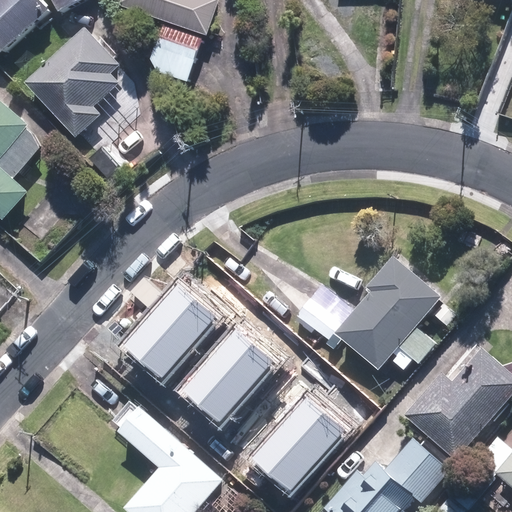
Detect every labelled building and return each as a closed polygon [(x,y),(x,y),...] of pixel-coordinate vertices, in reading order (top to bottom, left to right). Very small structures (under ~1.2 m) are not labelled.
[(0,0),(0,51),(6,58),(53,15),(39,0),(0,0)] [(52,0),(62,17),(92,0),(52,0)] [(124,0),(121,10),(209,40),(221,4),(208,0),(124,0)] [(204,43),(167,30),(153,73),(190,86),(204,43)] [(122,70),(88,32),(28,86),(79,142),(104,119),(96,110),(122,88),(113,77),(122,70)] [(0,219),(5,225),(30,196),(17,184),(43,153),(30,132),(33,129),(0,100),(0,219)] [(124,170),(105,149),(93,160),(112,181),(124,170)] [(417,328),(442,299),(396,259),(367,292),(372,297),(339,334),(380,370),(399,348),(418,365),(436,345),(417,328)] [(219,317),(178,281),(118,347),(159,384),(219,317)] [(278,361),(237,325),(177,392),(218,428),(278,361)] [(457,460),(511,399),(511,372),(484,347),(451,383),(443,375),(407,414),(457,460)] [(351,431),(310,395),(250,461),(291,498),(351,431)] [(198,511),(225,481),(140,408),(118,434),(160,471),(126,511),(127,511),(198,511)] [(322,511),(405,511),(416,498),(422,503),(452,472),(416,438),(386,470),(378,462),(363,477),(359,473),(322,511)] [(511,456),(511,449),(498,438),(477,462),(494,477),(497,474),(511,456)] [(511,456),(497,474),(511,487),(511,456)] [(450,494),(469,511),(497,479),(494,477),(477,462),(450,494)] [(244,511),(251,505),(231,488),(217,504),(226,511),(244,511)]
